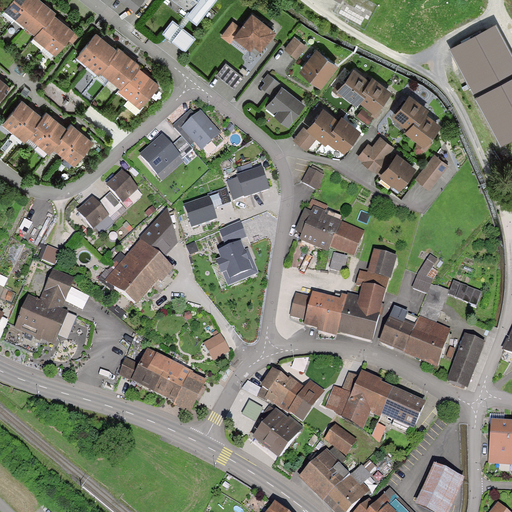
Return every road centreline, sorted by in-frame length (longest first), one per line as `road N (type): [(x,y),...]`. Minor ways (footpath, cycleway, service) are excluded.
road 1 (residential): [(268,350),(286,176),(273,149),(193,82)]
road 2 (residential): [(193,82),(79,185),(46,194),(24,189),(0,169)]
road 3 (residential): [(268,350),(317,345),(369,356),(475,402)]
road 4 (primary): [(201,444),(0,372)]
road 5 (track): [(300,0),(421,69),(462,114)]
road 6 (residential): [(509,293),(497,199),(462,114)]
road 7 (residential): [(193,82),(88,0)]
road 8 (primary): [(306,511),(201,444)]
